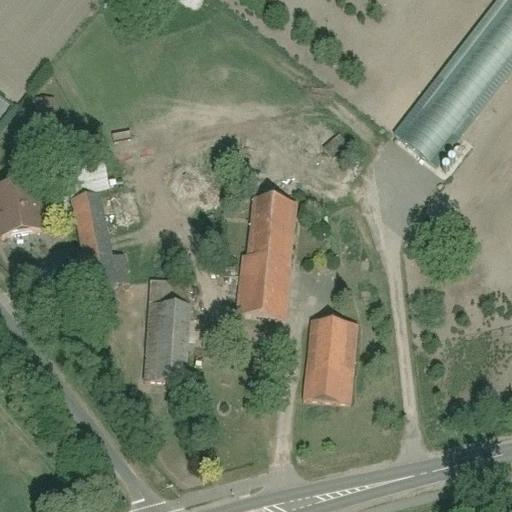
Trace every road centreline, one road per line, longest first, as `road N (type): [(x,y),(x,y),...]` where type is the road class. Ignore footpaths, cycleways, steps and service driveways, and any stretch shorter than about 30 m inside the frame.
road 1 (unclassified): [(0,313),(155,511)]
road 2 (tertiary): [(511,455),(277,511)]
